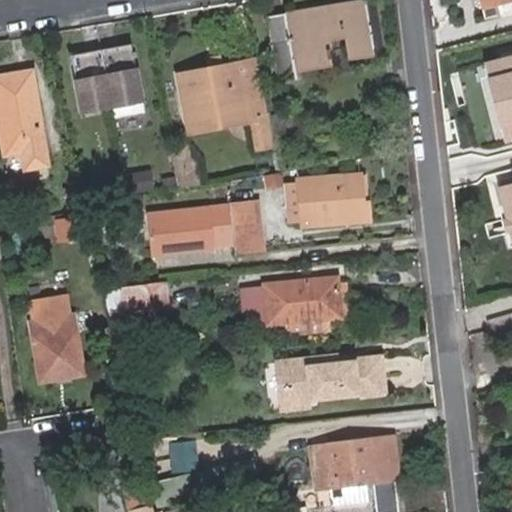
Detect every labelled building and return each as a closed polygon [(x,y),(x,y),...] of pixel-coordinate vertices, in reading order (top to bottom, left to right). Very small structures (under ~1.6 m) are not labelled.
[(488,0),(481,0),(486,18),(511,11),(511,0),(490,6),(488,0)] [(267,16),(277,77),(293,74),(292,66),(327,60),(324,39),(347,36),(350,53),(372,48),(364,1),(267,16)] [(117,47),(118,54),(133,52),(131,44),(117,47)] [(117,47),(102,50),(112,102),(141,97),(133,52),(118,54),(117,47)] [(102,50),(87,53),(89,60),(74,63),(82,108),(112,102),(102,50)] [(74,63),(89,60),(87,53),(73,56),(74,63)] [(511,57),(485,64),(506,147),(511,145),(511,57)] [(254,58),(235,63),(236,68),(255,63),(254,58)] [(177,74),(185,114),(247,102),(251,121),(266,118),(255,63),(236,68),(235,63),(177,74)] [(0,75),(0,130),(4,155),(21,153),(24,169),(49,165),(33,71),(0,75)] [(73,93),(59,96),(70,142),(83,139),(73,93)] [(247,102),(185,114),(189,133),(251,121),(247,102)] [(269,136),(266,118),(251,121),(254,138),(269,136)] [(152,152),(159,189),(175,185),(168,148),(152,152)] [(330,177),(329,162),(301,167),(302,176),(297,177),(302,224),(369,219),(367,200),(362,201),(360,174),(330,177)] [(511,185),(500,188),(511,234),(511,185)] [(214,246),(233,244),(229,205),(147,214),(151,256),(214,249),(214,246)] [(235,238),(237,251),(265,247),(264,235),(235,238)] [(287,322),(327,318),(342,317),(338,277),(264,285),(269,324),(287,322)] [(147,283),(104,288),(110,313),(151,308),(147,283)] [(269,324),(264,285),(242,287),(246,326),(269,324)] [(28,308),(41,380),(83,373),(71,301),(28,308)] [(328,328),(327,318),(287,322),(289,332),(328,328)] [(377,393),(373,356),(338,360),(324,361),(323,357),(277,361),(279,386),(290,385),(291,393),(307,391),(308,400),(377,393)] [(380,356),(373,356),(377,393),(383,392),(380,356)] [(290,385),(279,386),(281,408),(309,405),(308,400),(307,391),(291,393),(290,385)] [(310,449),(316,486),(331,484),(332,487),(399,478),(394,436),(310,445),(310,449)] [(194,438),(163,440),(164,470),(196,469),(194,438)] [(189,500),(189,504),(214,498),(208,469),(183,475),(189,500)] [(189,500),(183,475),(153,483),(159,507),(189,500)] [(125,488),(130,511),(152,511),(145,483),(125,488)]
